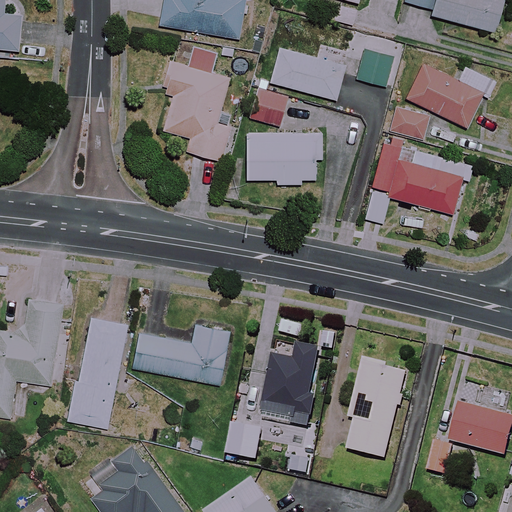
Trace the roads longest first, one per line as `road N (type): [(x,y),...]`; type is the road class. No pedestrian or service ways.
road 1 (tertiary): [(511,311),(257,254),(73,228)]
road 2 (residential): [(73,228),(91,0)]
